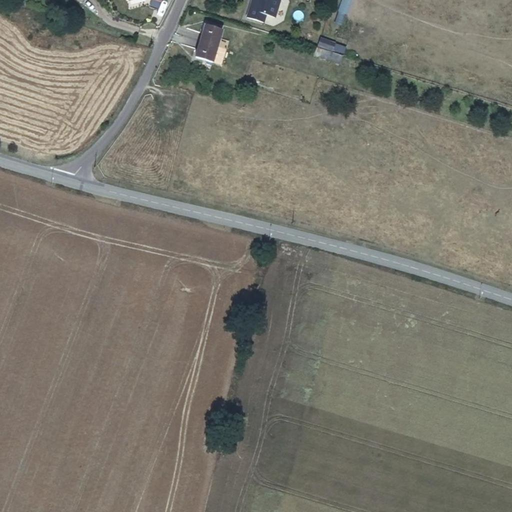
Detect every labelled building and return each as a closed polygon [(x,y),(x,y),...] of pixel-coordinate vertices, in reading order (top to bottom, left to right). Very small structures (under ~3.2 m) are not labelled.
[(252,0),(247,19),(264,24),(266,16),(275,19),(281,1),(277,0),(252,0)] [(204,25),(198,41),(215,46),(220,30),(204,25)] [(215,46),(198,41),(193,58),(210,63),(215,46)] [(316,50),(330,54),(332,47),(318,42),(316,50)] [(330,54),(316,50),(313,59),(336,65),(338,56),(330,54)]
